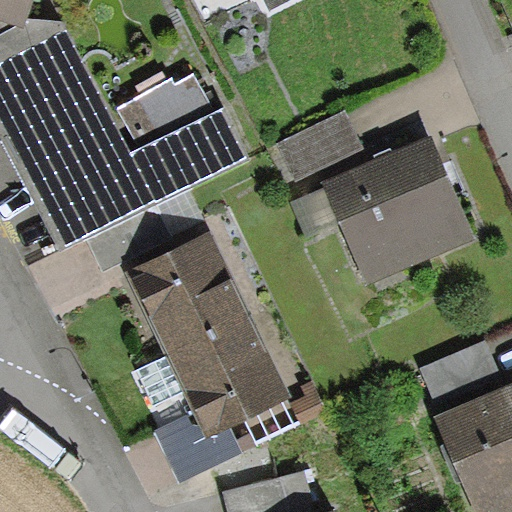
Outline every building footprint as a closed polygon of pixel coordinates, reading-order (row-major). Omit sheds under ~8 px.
[(0,0),(0,11),(29,20),(34,0),(0,0)] [(261,0),(268,13),(294,0),(261,0)] [(64,23),(29,20),(0,11),(0,142),(56,253),(83,239),(100,273),(166,240),(150,208),(250,158),(223,106),(213,111),(195,77),(178,85),(175,79),(118,108),(139,149),(130,154),(64,23)] [(345,111),(273,145),(291,182),(362,149),(345,111)] [(431,136),(321,184),(324,190),(294,203),(307,232),(340,218),(369,284),(476,237),(431,136)] [(210,233),(128,273),(168,355),(251,314),(210,233)] [(233,428),(293,399),(273,358),(251,314),(168,355),(132,372),(160,429),(155,432),(180,484),(245,452),(233,428)] [(487,336),(420,368),(437,405),(505,373),(487,336)] [(307,396),(293,403),(303,423),(327,411),(313,383),(303,389),(307,396)] [(511,511),(511,383),(434,417),(474,511),(511,511)] [(223,492),(228,511),(315,511),(306,471),(223,492)]
